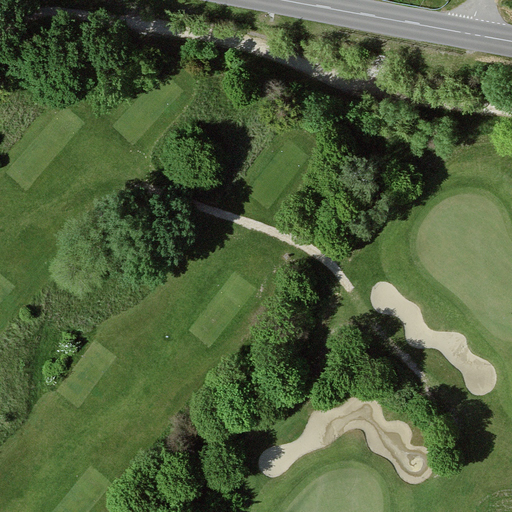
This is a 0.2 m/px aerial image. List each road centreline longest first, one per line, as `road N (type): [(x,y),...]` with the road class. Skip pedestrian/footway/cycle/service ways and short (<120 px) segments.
road 1 (track): [(0,40),(30,17),(79,16),(274,57),(344,83),(375,77),(396,0)]
road 2 (secondary): [(465,32),(286,0)]
road 3 (track): [(375,77),(403,101),(511,115)]
